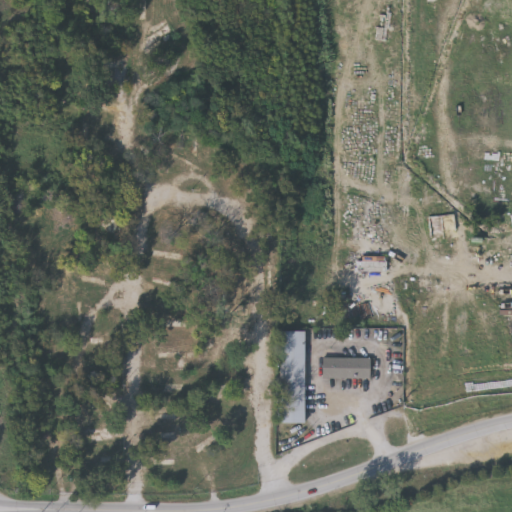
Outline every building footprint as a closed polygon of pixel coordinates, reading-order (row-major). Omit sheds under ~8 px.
[(185,51),(156,63),(150,47),(178,35),(185,51)] [(129,55),(128,64),(92,61),(93,51),(129,55)] [(82,163),(73,163),(73,119),(82,119),(82,163)] [(108,146),(91,179),(84,176),(101,143),(108,146)] [(256,178),(219,178),(219,186),(256,186),(256,178)] [(94,212),(100,193),(124,200),(119,219),(94,212)] [(151,269),(163,270),(164,256),(191,258),(188,287),(150,284),(151,269)] [(174,324),(174,334),(151,334),(151,324),(174,324)] [(303,331),(304,422),(279,423),(278,331),(303,331)] [(185,344),(185,356),(152,356),(152,344),(185,344)] [(369,377),(321,377),(321,358),(369,358),(369,377)] [(189,375),(189,391),(154,391),(154,375),(189,375)] [(240,384),(208,384),(208,376),(240,376),(240,384)] [(196,405),(196,415),(170,414),(169,425),(155,424),(155,403),(196,405)] [(181,446),(219,418),(224,425),(187,453),(181,446)] [(173,432),(173,424),(192,424),(192,437),(179,437),(179,440),(158,440),(158,432),(173,432)] [(90,438),(118,438),(118,446),(90,446),(90,438)] [(174,452),(174,465),(149,465),(149,452),(174,452)]
